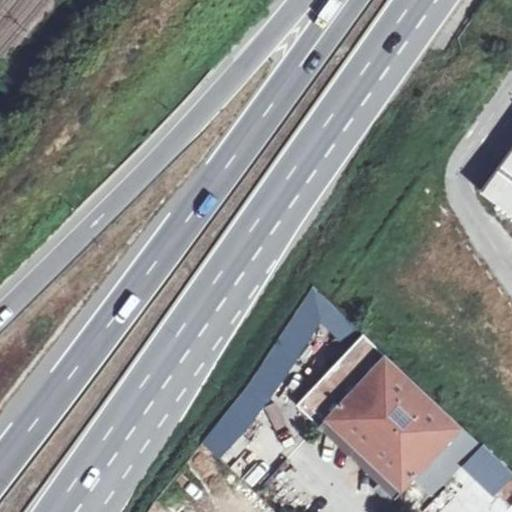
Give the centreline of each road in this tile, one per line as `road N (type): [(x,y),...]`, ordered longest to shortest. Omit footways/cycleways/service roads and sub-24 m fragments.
road 1 (trunk): [(345,0),(0,465)]
road 2 (trunk): [(56,511),(330,122)]
road 3 (trunk): [(97,511),(330,122)]
road 4 (trunk): [(301,0),(203,112),(0,317)]
road 5 (trunk): [(330,122),(417,0)]
road 6 (unknown): [(353,511),(268,395)]
